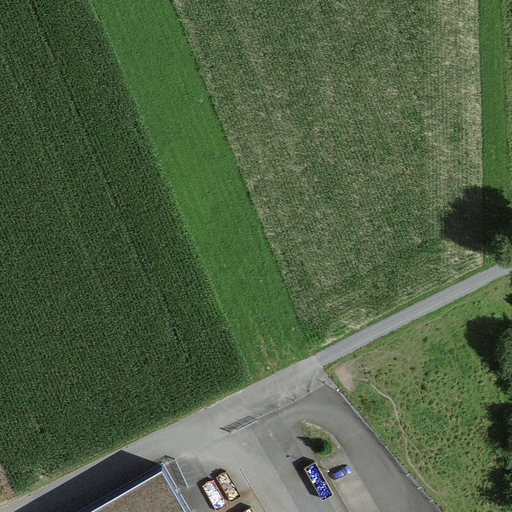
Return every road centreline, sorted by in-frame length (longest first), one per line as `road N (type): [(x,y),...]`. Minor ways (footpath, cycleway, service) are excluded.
road 1 (residential): [(20,511),(242,400)]
road 2 (track): [(310,364),(511,264)]
road 3 (residential): [(312,511),(242,400)]
